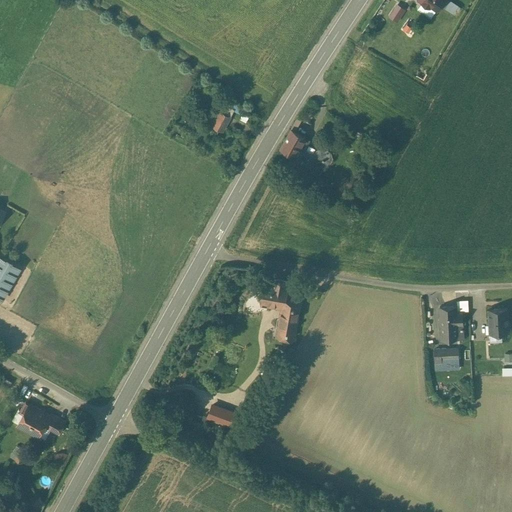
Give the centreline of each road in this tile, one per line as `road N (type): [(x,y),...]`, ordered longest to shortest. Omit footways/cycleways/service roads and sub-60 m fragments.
road 1 (secondary): [(359,0),(265,146),(112,420)]
road 2 (unclassified): [(313,511),(112,420)]
road 3 (unclassified): [(112,420),(0,358)]
